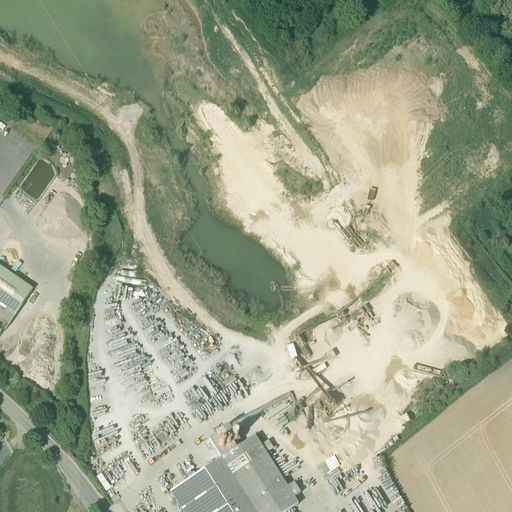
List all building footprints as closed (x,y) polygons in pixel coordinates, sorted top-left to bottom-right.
[(32,291),(0,269),(0,305),(15,316),(32,291)] [(294,347),(287,349),(291,362),(298,360),(294,347)] [(207,443),(219,462),(234,451),(223,433),(207,443)] [(219,462),(169,493),(181,511),(288,511),(297,506),(254,439),(234,451),(219,462)] [(335,458),(325,463),(331,474),(341,469),(335,458)]
